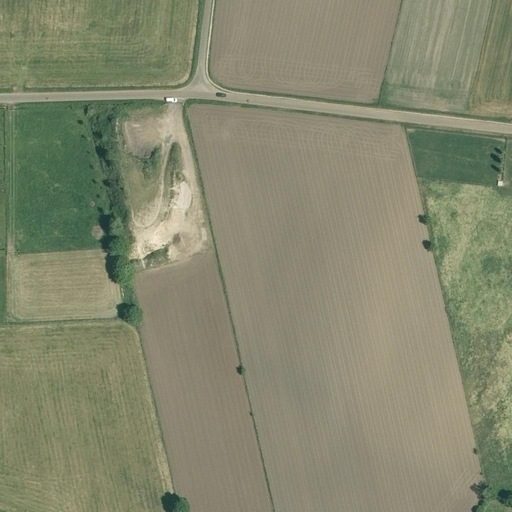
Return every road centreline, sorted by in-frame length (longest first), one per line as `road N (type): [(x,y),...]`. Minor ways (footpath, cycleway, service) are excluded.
road 1 (unclassified): [(511,132),(197,95)]
road 2 (unclassified): [(197,95),(0,99)]
